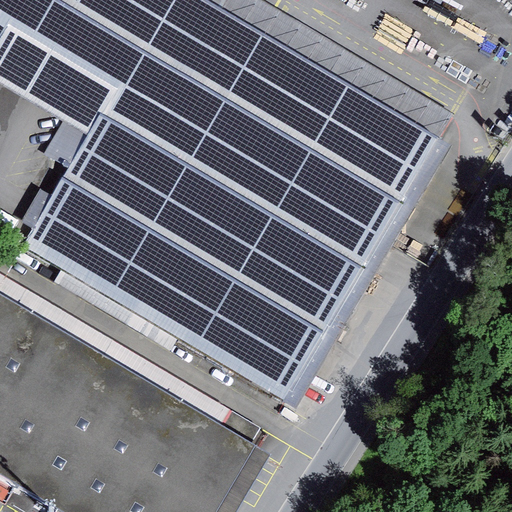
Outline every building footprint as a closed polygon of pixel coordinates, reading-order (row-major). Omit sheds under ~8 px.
[(438,148),(188,0),(0,0),(0,88),(64,127),(45,158),(73,174),(27,252),(286,405),(438,148)] [(255,0),(188,0),(438,148),(456,118),(255,0)] [(453,156),(438,148),(286,405),(300,414),(453,156)] [(0,277),(0,304),(218,434),(230,414),(0,277)] [(0,482),(49,511),(225,511),(257,458),(249,453),(262,432),(230,414),(218,434),(0,304),(0,482)] [(257,458),(225,511),(247,511),(274,467),(257,458)]
